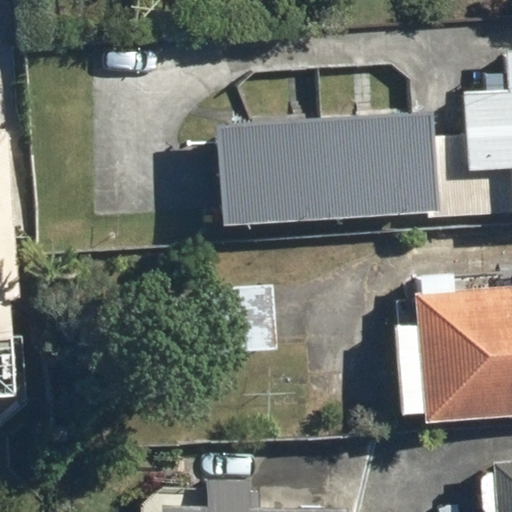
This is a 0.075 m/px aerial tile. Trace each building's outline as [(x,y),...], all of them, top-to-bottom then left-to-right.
[(498,222),(511,222),(511,56),(494,56),(493,80),(453,79),(451,174),(498,175),(498,222)] [(196,123),(200,228),(422,221),(418,115),(196,123)] [(406,424),(511,424),(511,265),(509,266),(509,291),(444,291),(444,275),(401,275),(401,327),(382,327),(382,421),(405,421),(406,424)] [(264,292),(202,289),(199,360),(228,361),(228,355),(261,357),(264,292)] [(511,511),(511,460),(480,461),(480,480),(462,480),(463,511),(511,511)] [(245,511),(246,495),(229,495),(229,486),(189,484),(187,511),(245,511)]
